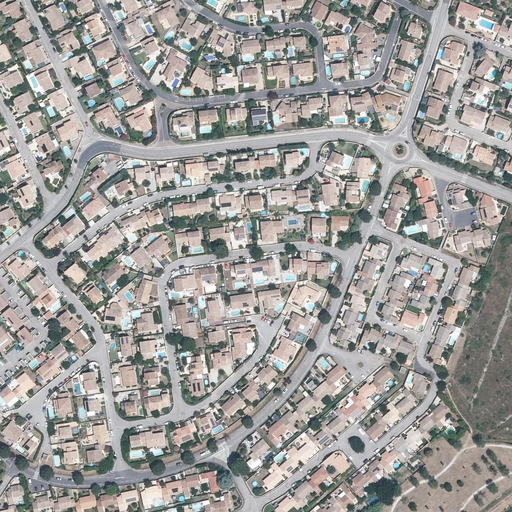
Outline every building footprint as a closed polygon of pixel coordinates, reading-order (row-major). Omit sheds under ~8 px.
[(22,13),(19,6),(16,7),(15,5),(18,3),(16,0),(7,5),(5,0),(0,2),(0,7),(1,7),(4,13),(9,11),(12,18),(22,13)] [(70,0),(72,4),(75,2),(77,1),(83,13),(94,8),(90,0),(70,0)] [(116,0),(117,0),(116,0),(120,0),(122,3),(124,3),(126,2),(127,4),(125,5),(129,13),(138,8),(134,0),(116,0)] [(175,4),(172,0),(162,5),(164,9),(156,13),(159,19),(166,16),(167,18),(169,22),(171,22),(173,26),(179,23),(171,7),(175,4)] [(272,11),(282,9),(282,2),(281,0),(263,0),(265,10),(272,9),(272,11)] [(282,2),(282,9),(288,9),(287,6),(291,6),(291,7),(295,6),(295,5),(297,4),(297,6),(302,5),(303,3),(302,0),(286,0),(287,1),(282,2)] [(253,13),(257,13),(256,1),(238,4),(239,8),(243,8),(243,12),(248,11),(252,11),(253,13)] [(465,15),(476,19),(478,13),(477,12),(478,8),(461,1),(456,13),(464,16),(465,15)] [(328,7),(318,2),(316,6),(314,6),(313,9),(314,10),(313,12),(311,16),(321,21),(328,7)] [(384,20),(390,8),(391,7),(382,2),(373,17),(379,20),(380,18),(384,20)] [(55,5),(43,11),(46,15),(48,15),(53,22),(55,30),(66,25),(63,17),(55,5)] [(391,9),(390,8),(384,20),(380,18),(379,20),(384,23),(391,9)] [(494,12),(486,9),(484,14),(492,17),(494,12)] [(332,11),(325,24),(328,26),(331,21),(335,23),(336,22),(337,20),(339,22),(338,23),(339,24),(337,28),(342,31),(349,18),(337,12),(336,13),(332,11)] [(99,18),(97,14),(85,19),(94,36),(103,32),(99,26),(98,26),(97,24),(98,23),(96,19),(99,18)] [(48,15),(46,15),(50,21),(53,31),(55,30),(53,22),(48,15)] [(134,16),(123,21),(127,29),(129,28),(131,27),(134,34),(136,37),(143,34),(134,16)] [(187,18),(181,29),(189,33),(194,36),(195,35),(198,37),(205,25),(197,21),(195,25),(194,27),(192,26),(190,24),(192,21),(187,18)] [(27,23),(25,19),(14,24),(23,42),(33,37),(27,26),(26,23),(27,23)] [(423,27),(418,25),(414,24),(411,23),(412,21),(408,20),(405,29),(409,30),(408,33),(412,34),(420,37),(423,27)] [(501,26),(498,34),(506,37),(507,35),(510,36),(511,36),(511,22),(510,29),(501,26)] [(371,48),(378,47),(377,42),(373,43),(372,35),(374,31),(361,24),(355,34),(362,38),(362,44),(365,44),(366,49),(371,48)] [(80,47),(70,28),(60,33),(62,38),(58,40),(61,46),(69,42),(73,50),(80,47)] [(215,29),(208,41),(212,43),(211,44),(216,47),(217,46),(218,45),(224,48),(224,49),(225,57),(232,56),(230,42),(217,35),(219,31),(215,29)] [(335,41),(329,42),(330,52),(331,52),(339,52),(346,51),(344,35),(334,36),(335,41)] [(153,37),(141,42),(144,47),(145,46),(146,46),(149,51),(150,54),(159,50),(153,37)] [(305,37),(300,37),(294,38),(294,37),(290,37),(291,45),(295,45),(295,47),(300,46),(300,50),(306,49),(305,37)] [(282,50),(286,49),(285,39),(274,41),(266,42),(267,51),(275,50),(275,54),(282,53),(282,50)] [(408,61),(414,44),(401,39),(400,44),(402,44),(401,49),(402,49),(399,59),(408,61)] [(243,54),(261,52),(259,40),(244,41),(244,45),(242,45),(243,54)] [(109,45),(107,41),(92,49),(97,57),(105,53),(108,58),(116,54),(114,49),(112,49),(110,45),(109,45)] [(34,42),(23,47),(26,53),(30,51),(30,53),(32,56),(36,65),(46,60),(39,47),(37,48),(34,42)] [(72,51),(73,50),(69,42),(61,46),(62,48),(69,44),(72,51)] [(459,53),(462,44),(455,42),(454,42),(452,42),(450,49),(446,48),(442,60),(458,65),(459,60),(457,59),(459,53)] [(0,43),(0,59),(1,62),(11,57),(4,44),(1,45),(0,43)] [(176,69),(183,73),(188,63),(175,56),(175,55),(171,52),(166,61),(171,63),(164,75),(170,79),(176,69)] [(367,58),(368,58),(372,57),(371,53),(365,54),(358,54),(359,66),(369,65),(369,60),(368,60),(367,58)] [(486,60),(489,57),(485,53),(480,59),(483,62),(478,68),(481,71),(481,70),(486,74),(493,66),(486,60)] [(80,62),(77,56),(69,60),(73,67),(74,66),(77,64),(80,68),(82,67),(84,71),(82,72),(84,77),(93,72),(86,59),(80,62)] [(495,63),(489,57),(486,60),(493,66),(495,63)] [(121,63),(119,58),(107,64),(114,77),(124,72),(121,68),(119,64),(121,63)] [(403,82),(407,67),(397,64),(390,61),(389,66),(394,67),(390,78),(403,82)] [(331,64),(332,75),(344,73),(344,75),(349,74),(347,62),(331,64)] [(302,76),(312,74),(311,63),(293,65),(294,75),(298,75),(298,73),(302,73),(302,74),(302,76)] [(84,77),(82,72),(84,71),(82,67),(80,68),(77,64),(74,66),(78,73),(80,78),(84,77)] [(279,79),(289,77),(288,65),(271,67),(271,71),(268,72),(269,77),(277,76),(279,76),(279,78),(279,79)] [(41,74),(36,76),(41,86),(42,85),(45,84),(48,90),(53,87),(48,77),(46,78),(46,77),(48,76),(48,75),(47,72),(48,71),(46,66),(39,70),(41,74)] [(511,67),(507,66),(503,76),(509,78),(511,79),(511,67)] [(207,89),(213,88),(212,77),(210,77),(204,74),(205,71),(197,67),(191,78),(195,80),(196,79),(200,81),(198,84),(205,87),(207,83),(207,89)] [(255,82),(255,83),(259,83),(258,68),(242,70),(244,83),(249,82),(255,82)] [(182,75),(183,73),(176,69),(170,79),(172,80),(177,72),(182,75)] [(446,92),(448,84),(451,77),(453,78),(454,74),(440,70),(434,88),(446,92)] [(2,79),(5,78),(6,77),(9,82),(7,83),(10,88),(23,82),(18,71),(11,75),(9,71),(0,75),(2,79)] [(234,86),(239,85),(238,77),(228,78),(228,76),(217,78),(219,89),(234,88),(234,86)] [(492,84),(476,77),(475,82),(473,81),(470,89),(475,91),(476,90),(482,92),(483,93),(485,86),(488,87),(490,88),(492,84)] [(95,84),(93,79),(86,82),(88,87),(93,97),(101,93),(96,83),(95,84)] [(129,97),(133,104),(141,100),(133,84),(119,91),(124,100),(129,97)] [(60,95),(58,90),(49,95),(51,99),(53,98),(55,104),(58,111),(68,106),(62,94),(60,95)] [(22,108),(20,109),(17,110),(19,114),(28,110),(26,106),(33,103),(28,92),(15,99),(18,104),(19,103),(22,108)] [(366,106),(373,104),(371,98),(368,92),(362,95),(363,97),(361,97),(357,98),(351,98),(353,112),(368,110),(366,106)] [(392,106),(398,108),(401,98),(387,94),(382,95),(382,97),(380,97),(379,95),(375,96),(379,108),(385,106),(387,105),(392,106)] [(341,103),(346,102),(346,95),(330,97),(331,107),(334,107),(335,116),(343,115),(341,103)] [(375,96),(371,98),(373,104),(376,113),(380,111),(379,108),(375,96)] [(316,108),(322,107),(321,98),(309,99),(309,102),(309,103),(307,103),(307,105),(302,106),(303,116),(311,115),(310,110),(310,108),(316,108)] [(440,109),(441,110),(444,102),(433,98),(430,106),(429,106),(426,114),(437,118),(440,109)] [(292,115),(298,115),(296,101),(291,102),(292,107),(290,108),(288,108),(288,106),(286,105),(283,102),(277,109),(285,116),(286,120),(293,120),(292,115)] [(109,107),(107,103),(97,107),(100,112),(95,114),(98,120),(107,116),(107,117),(110,121),(112,127),(119,123),(110,107),(109,107)] [(479,119),(478,123),(482,124),(486,113),(465,105),(463,110),(464,110),(461,119),(466,121),(465,122),(470,124),(472,120),(473,117),(479,119)] [(266,106),(261,107),(261,110),(252,111),(253,121),(268,119),(266,106)] [(228,120),(248,118),(246,108),(241,108),(227,109),(228,120)] [(152,129),(147,118),(146,115),(148,113),(146,109),(127,118),(132,128),(134,127),(138,125),(141,126),(144,131),(145,133),(152,129)] [(216,109),(199,111),(200,122),(217,120),(216,109)] [(35,111),(23,117),(25,122),(27,121),(30,127),(33,133),(43,128),(35,111)] [(189,125),(195,125),(194,112),(187,113),(188,117),(183,117),(173,119),(174,125),(179,124),(179,128),(189,126),(189,125)] [(490,115),(486,126),(491,128),(492,126),(502,130),(506,132),(510,121),(496,116),(495,117),(490,115)] [(70,135),(77,132),(71,121),(66,123),(67,125),(65,126),(58,130),(63,141),(70,137),(70,135)] [(435,143),(439,145),(444,133),(439,131),(438,133),(434,131),(431,130),(432,128),(424,125),(419,136),(425,138),(435,142),(435,143)] [(35,137),(37,142),(49,136),(47,132),(35,137)] [(37,142),(39,145),(41,150),(43,153),(55,148),(49,136),(37,142)] [(444,145),(450,147),(455,149),(463,152),(468,141),(461,139),(460,140),(458,139),(458,138),(455,136),(454,138),(448,136),(444,145)] [(433,147),(435,143),(435,142),(425,138),(423,143),(433,147)] [(487,152),(488,150),(481,147),(480,147),(477,146),(474,154),(478,155),(477,157),(480,158),(484,159),(483,161),(491,164),(495,155),(490,153),(487,152)] [(326,164),(332,167),(334,162),(339,164),(340,160),(342,160),(344,159),(344,157),(343,156),(333,151),(332,153),(330,153),(329,156),(331,157),(329,160),(328,159),(326,164)] [(300,163),(299,152),(285,153),(286,166),(294,165),(300,164),(300,163)] [(255,168),(256,169),(265,168),(265,167),(276,166),(275,154),(259,156),(260,160),(255,160),(255,168)] [(14,155),(8,159),(10,163),(5,165),(6,167),(8,171),(10,170),(13,169),(16,177),(25,172),(21,164),(20,165),(19,163),(17,159),(16,160),(14,155)] [(251,169),(255,168),(255,160),(254,156),(249,157),(249,161),(236,163),(237,171),(251,170),(251,169)] [(50,157),(43,161),(45,166),(47,165),(48,167),(46,168),(43,169),(46,175),(55,171),(54,169),(59,167),(60,169),(64,168),(60,160),(56,162),(55,160),(53,162),(50,157)] [(357,172),(357,177),(368,178),(368,173),(369,173),(369,159),(359,158),(359,165),(358,172),(357,172)] [(10,163),(8,159),(0,162),(0,165),(2,169),(6,167),(5,165),(10,163)] [(219,161),(203,163),(203,164),(204,170),(209,169),(209,168),(212,167),(213,171),(219,170),(220,174),(225,173),(224,165),(219,165),(219,161)] [(205,178),(205,174),(204,170),(203,164),(198,165),(198,163),(186,165),(187,175),(192,174),(195,174),(195,176),(196,177),(200,176),(200,178),(205,178)] [(156,175),(157,182),(162,182),(162,181),(162,178),(169,177),(174,177),(172,166),(167,167),(167,168),(160,168),(161,174),(156,175)] [(107,177),(106,175),(102,171),(99,167),(92,172),(94,174),(90,177),(92,179),(87,183),(93,190),(102,183),(102,182),(107,177)] [(152,179),(150,167),(139,168),(135,168),(137,180),(138,181),(139,181),(141,180),(141,179),(141,177),(148,177),(148,178),(148,179),(152,179)] [(427,197),(432,195),(431,192),(432,191),(429,180),(426,180),(425,181),(425,179),(423,179),(422,176),(413,178),(415,184),(419,183),(420,187),(423,198),(427,197)] [(339,182),(330,177),(330,184),(322,185),(323,194),(324,194),(326,193),(326,196),(324,196),(326,206),(337,205),(335,187),(340,189),(339,182)] [(131,192),(136,189),(133,182),(128,184),(126,180),(115,185),(120,196),(125,194),(125,193),(124,191),(129,188),(130,190),(131,192)] [(357,201),(357,197),(357,196),(356,196),(356,191),(358,191),(358,186),(360,186),(360,182),(347,182),(347,201),(357,202),(357,201)] [(390,205),(399,209),(404,198),(407,200),(409,195),(406,193),(407,191),(406,190),(407,188),(397,184),(395,189),(400,191),(399,194),(398,193),(398,195),(394,194),(390,201),(392,202),(390,205)] [(35,203),(33,198),(31,195),(33,194),(28,185),(19,189),(23,197),(21,197),(26,207),(35,203)] [(293,201),(310,200),(308,189),(291,191),(293,201)] [(291,191),(291,190),(283,191),(281,191),(281,190),(272,191),(273,201),(277,201),(284,200),(284,202),(293,201),(291,191)] [(461,209),(469,207),(468,202),(464,202),(462,196),(461,191),(452,194),(451,192),(448,193),(449,199),(452,198),(454,206),(458,205),(458,207),(460,206),(461,209)] [(495,210),(492,197),(484,194),(481,200),(482,204),(480,205),(482,209),(480,209),(483,221),(486,220),(487,220),(488,222),(490,221),(490,224),(499,222),(498,217),(494,218),(492,211),(495,210)] [(241,208),(240,197),(236,198),(235,195),(220,197),(221,207),(236,206),(236,208),(241,208)] [(251,206),(262,205),(261,195),(245,197),(246,208),(251,207),(251,206)] [(100,209),(105,206),(98,197),(83,208),(86,212),(89,210),(91,213),(95,210),(99,207),(100,209)] [(424,203),(428,218),(432,217),(437,216),(436,212),(437,212),(434,200),(432,201),(430,201),(430,199),(428,199),(427,197),(423,198),(419,199),(420,204),(424,203)] [(197,202),(192,203),(193,214),(193,216),(195,216),(195,212),(198,212),(198,210),(201,210),(211,209),(209,198),(197,200),(197,202)] [(193,214),(192,203),(173,205),(174,216),(193,214)] [(393,229),(395,230),(397,225),(393,223),(399,209),(390,205),(389,209),(388,208),(383,219),(385,220),(387,221),(386,223),(388,224),(387,227),(393,229)] [(1,209),(0,207),(0,221),(0,222),(1,225),(8,221),(11,226),(17,223),(10,207),(2,211),(1,209)] [(145,210),(141,212),(142,214),(145,221),(149,219),(152,225),(157,222),(157,220),(162,218),(158,209),(151,212),(150,210),(146,212),(145,210)] [(145,221),(142,214),(137,216),(136,215),(132,217),(132,219),(131,219),(129,218),(122,221),(126,229),(133,225),(135,229),(142,226),(146,224),(145,221)] [(64,225),(71,232),(76,228),(77,229),(83,224),(75,215),(64,225)] [(349,216),(332,216),(331,230),(340,231),(340,226),(349,226),(349,216)] [(428,218),(419,220),(420,226),(427,224),(430,239),(439,236),(438,233),(439,233),(438,229),(439,229),(437,221),(435,221),(433,222),(433,219),(432,217),(428,218)] [(312,232),(326,232),(326,218),(312,218),(312,232)] [(279,226),(279,220),(261,222),(263,241),(274,241),(274,233),(273,227),(279,226)] [(282,220),(279,220),(279,226),(273,227),(274,233),(283,232),(282,220)] [(63,235),(65,237),(68,234),(62,227),(60,224),(57,227),(63,235)] [(76,228),(71,232),(73,235),(84,226),(83,224),(77,229),(76,228)] [(62,227),(68,234),(71,232),(64,225),(62,227)] [(57,227),(56,226),(49,232),(49,233),(42,239),(46,244),(49,241),(52,245),(54,243),(58,240),(63,235),(57,227)] [(244,226),(234,228),(236,241),(240,240),(240,239),(246,238),(244,226)] [(230,232),(227,233),(225,233),(224,227),(209,229),(211,240),(218,239),(226,238),(226,240),(226,242),(231,241),(230,232)] [(472,240),(473,242),(484,239),(486,246),(491,245),(487,231),(483,233),(482,231),(481,228),(474,231),(474,232),(470,233),(472,240)] [(105,234),(97,241),(98,242),(105,250),(113,244),(120,238),(113,229),(106,235),(105,234)] [(199,231),(182,233),(184,241),(189,240),(189,242),(194,242),(194,246),(202,245),(199,231)] [(470,233),(470,231),(466,232),(466,231),(458,233),(458,235),(459,237),(454,238),(458,251),(463,250),(461,243),(472,240),(470,233)] [(162,236),(149,247),(153,253),(159,259),(162,257),(161,256),(163,254),(163,253),(164,251),(166,251),(171,248),(162,236)] [(120,238),(113,244),(115,247),(123,241),(120,238)] [(94,261),(102,254),(106,251),(105,250),(98,242),(95,245),(96,246),(91,250),(87,253),(94,261)] [(371,253),(370,256),(375,258),(379,259),(383,249),(387,251),(389,245),(381,242),(380,244),(378,244),(377,246),(375,245),(374,245),(370,252),(371,253)] [(136,252),(131,256),(140,267),(150,258),(141,247),(135,251),(136,252)] [(153,253),(149,247),(145,249),(150,255),(153,253)] [(427,256),(423,254),(422,258),(410,254),(410,256),(409,258),(407,257),(406,258),(404,257),(400,265),(406,268),(407,264),(412,266),(421,270),(427,256)] [(150,258),(140,267),(140,268),(146,264),(147,265),(152,261),(150,258)] [(308,262),(308,261),(303,261),(303,259),(290,258),(290,270),(294,270),(294,269),(298,269),(303,269),(303,271),(308,271),(308,262)] [(381,266),(382,263),(383,261),(379,259),(375,258),(373,260),(372,260),(371,262),(369,261),(367,260),(362,271),(363,272),(362,276),(367,277),(372,279),(377,265),(381,266)] [(443,263),(430,258),(428,263),(434,265),(430,276),(436,278),(439,279),(441,276),(442,276),(445,269),(443,268),(441,267),(442,265),(443,263)] [(26,276),(31,272),(25,264),(22,266),(17,259),(9,266),(15,272),(16,271),(19,275),(23,272),(26,276)] [(251,264),(253,276),(256,276),(256,272),(267,270),(268,276),(276,275),(274,259),(269,260),(269,261),(267,261),(267,260),(257,261),(257,263),(251,264)] [(308,271),(308,273),(317,273),(317,274),(324,274),(324,278),(329,278),(329,262),(321,262),(321,266),(317,266),(317,262),(308,262),(308,271)] [(67,270),(72,276),(78,283),(86,276),(75,263),(67,270)] [(251,264),(251,263),(231,266),(232,272),(236,271),(237,275),(248,273),(249,278),(253,278),(253,276),(251,264)] [(478,273),(480,268),(471,265),(470,267),(469,267),(468,269),(464,267),(459,278),(460,279),(459,282),(468,286),(474,272),(478,273)] [(116,279),(121,274),(114,266),(103,275),(110,284),(116,279)] [(204,270),(204,268),(200,269),(201,274),(202,281),(217,279),(215,267),(207,268),(208,269),(204,270)] [(395,282),(393,286),(402,289),(403,287),(406,279),(413,281),(414,276),(402,272),(402,271),(401,273),(400,276),(398,275),(396,274),(394,282),(395,282)] [(436,278),(430,276),(424,273),(422,279),(428,281),(424,291),(433,295),(434,291),(435,292),(438,284),(437,284),(435,283),(435,280),(436,278)] [(192,275),(187,275),(187,278),(183,279),(182,278),(178,278),(174,279),(176,292),(184,291),(184,289),(194,288),(192,275)] [(39,296),(48,288),(45,284),(44,285),(36,276),(28,283),(39,296)] [(351,284),(349,288),(365,295),(367,290),(369,284),(373,286),(375,281),(372,279),(367,277),(366,280),(364,279),(363,281),(360,280),(359,280),(356,287),(351,284)] [(152,281),(143,279),(141,283),(136,299),(146,302),(149,294),(152,281)] [(457,301),(456,303),(464,307),(466,302),(462,300),(468,286),(459,282),(458,285),(457,285),(452,297),(454,298),(456,298),(455,300),(457,301)] [(92,297),(91,299),(96,304),(104,298),(93,284),(84,291),(87,293),(88,293),(90,295),(92,297)] [(294,287),(290,296),(294,298),(293,301),(299,303),(302,296),(305,297),(306,295),(308,294),(312,296),(310,299),(315,301),(319,293),(306,286),(300,288),(299,289),(294,287)] [(391,300),(390,303),(396,305),(402,307),(404,302),(398,300),(402,289),(393,286),(392,289),(391,289),(388,296),(390,297),(392,298),(391,300)] [(51,291),(48,288),(39,296),(39,297),(43,303),(48,308),(58,300),(55,296),(53,297),(50,292),(51,291)] [(359,310),(363,312),(365,307),(361,305),(364,298),(365,296),(365,295),(349,288),(348,292),(353,295),(351,302),(352,302),(354,303),(354,305),(355,306),(354,308),(359,310)] [(257,292),(259,301),(263,300),(265,308),(273,307),(272,299),(272,297),(276,296),(276,298),(281,298),(280,289),(257,292)] [(411,304),(424,309),(425,307),(427,308),(427,306),(430,307),(433,299),(432,298),(433,295),(424,291),(423,295),(420,302),(413,299),(411,304)] [(0,309),(1,311),(9,304),(6,301),(3,298),(1,295),(0,293),(0,309)] [(242,304),(242,308),(255,306),(253,293),(230,296),(231,306),(242,304)] [(222,320),(221,316),(218,317),(217,309),(220,309),(218,298),(206,300),(208,308),(209,318),(208,318),(209,322),(222,320)] [(127,311),(129,309),(127,306),(124,303),(122,300),(119,302),(127,311)] [(385,316),(384,318),(396,323),(397,320),(398,318),(392,316),(396,305),(390,303),(387,301),(386,305),(385,305),(382,312),(383,313),(386,313),(385,316)] [(116,321),(115,324),(121,324),(123,309),(118,303),(114,302),(111,304),(111,308),(107,308),(105,319),(116,321)] [(445,318),(443,321),(448,323),(453,325),(459,310),(462,312),(464,307),(456,303),(455,306),(453,305),(452,308),(451,307),(448,306),(444,317),(445,318)] [(176,309),(178,324),(182,324),(188,323),(186,304),(174,306),(175,310),(176,309)] [(351,330),(355,331),(357,327),(358,327),(360,323),(355,321),(359,310),(354,308),(351,307),(350,306),(348,310),(347,310),(343,321),(345,322),(347,322),(346,325),(348,325),(346,328),(351,330)] [(15,312),(11,307),(3,313),(18,332),(19,332),(20,331),(26,326),(24,323),(20,318),(18,315),(15,312)] [(74,328),(79,325),(73,318),(71,319),(70,320),(67,317),(68,316),(70,315),(66,311),(58,318),(64,325),(65,324),(71,332),(74,328)] [(405,311),(401,321),(400,325),(403,326),(404,322),(416,327),(416,325),(417,323),(419,324),(420,322),(422,324),(426,315),(421,313),(420,315),(419,317),(417,316),(405,311)] [(152,312),(142,314),(144,331),(157,329),(156,324),(154,324),(152,312)] [(305,326),(308,319),(294,312),(292,316),(293,316),(292,319),(286,331),(294,335),(301,324),(305,326)] [(197,337),(195,322),(188,323),(182,324),(183,331),(184,330),(186,338),(197,337)] [(436,341),(445,344),(450,330),(454,331),(456,328),(456,326),(453,325),(448,323),(447,325),(446,325),(445,327),(443,326),(441,325),(436,337),(437,337),(436,341)] [(13,340),(1,325),(0,326),(0,325),(0,346),(2,349),(5,347),(8,344),(13,340)] [(223,325),(215,326),(216,331),(208,333),(210,342),(223,340),(221,330),(223,330),(223,325)] [(346,328),(342,326),(341,330),(340,329),(337,336),(339,337),(340,338),(340,340),(341,341),(340,344),(348,347),(350,342),(347,340),(351,330),(346,328)] [(246,332),(245,327),(233,329),(237,358),(243,356),(241,341),(253,339),(252,332),(246,332)] [(77,332),(74,328),(71,332),(68,333),(81,349),(89,342),(87,340),(79,330),(77,332)] [(83,328),(79,330),(87,340),(90,337),(83,328)] [(381,336),(382,333),(379,332),(379,331),(372,328),(371,330),(370,332),(368,331),(366,330),(359,346),(362,347),(364,344),(366,345),(368,338),(378,342),(381,336)] [(30,332),(27,329),(22,333),(21,334),(19,335),(21,337),(23,340),(28,345),(35,339),(32,335),(30,332)] [(398,340),(400,335),(396,334),(395,337),(387,334),(387,336),(386,338),(384,337),(381,336),(378,342),(376,348),(381,351),(384,344),(394,349),(398,340)] [(120,337),(123,356),(132,355),(129,336),(120,337)] [(292,340),(282,336),(280,340),(282,341),(278,350),(276,356),(287,361),(290,354),(293,346),(290,345),(292,340)] [(253,341),(253,339),(241,341),(243,356),(244,356),(247,355),(245,343),(253,341)] [(153,358),(152,352),(151,345),(155,344),(157,344),(156,340),(140,342),(143,359),(153,358)] [(405,363),(410,365),(416,352),(413,351),(414,349),(411,348),(412,347),(413,344),(402,340),(401,341),(398,340),(394,349),(409,355),(405,363)] [(434,359),(433,362),(441,365),(443,360),(439,358),(445,344),(436,341),(435,344),(433,344),(429,355),(432,356),(433,357),(432,359),(434,359)] [(51,360),(57,368),(61,365),(60,362),(64,359),(63,357),(68,352),(60,343),(50,351),(55,357),(51,360)] [(228,363),(233,363),(231,352),(222,353),(222,352),(215,353),(216,359),(213,359),(214,368),(221,367),(221,365),(221,364),(223,363),(223,365),(228,364),(228,363)] [(190,370),(191,375),(196,375),(204,374),(201,356),(191,357),(191,362),(193,370),(191,370),(190,370)] [(56,373),(59,370),(57,368),(51,360),(49,358),(46,361),(47,362),(42,366),(37,370),(45,380),(55,372),(56,373)] [(334,383),(346,373),(338,364),(327,375),(329,378),(325,381),(334,392),(338,388),(334,383)] [(123,371),(126,386),(136,385),(134,369),(132,370),(132,365),(120,367),(120,371),(122,371),(123,371)] [(278,373),(269,365),(266,368),(264,371),(263,369),(258,375),(268,384),(273,378),(278,373)] [(156,372),(158,371),(160,371),(159,367),(144,369),(146,380),(148,380),(149,385),(159,384),(158,378),(156,378),(156,372)] [(392,380),(395,377),(386,367),(374,377),(377,379),(372,383),(378,389),(381,393),(386,390),(383,386),(386,384),(385,383),(390,378),(392,380)] [(98,389),(97,382),(96,379),(95,371),(83,373),(85,391),(98,389)] [(16,388),(22,395),(26,391),(25,390),(24,389),(27,387),(28,387),(33,382),(25,372),(16,379),(20,385),(16,388)] [(46,381),(56,373),(55,372),(45,380),(46,381)] [(424,379),(425,376),(415,372),(413,377),(414,378),(412,383),(415,384),(413,389),(423,394),(428,383),(426,382),(427,380),(424,379)] [(191,375),(189,376),(189,381),(191,381),(192,386),(192,391),(193,395),(205,393),(202,379),(197,379),(196,375),(191,375)] [(260,386),(252,377),(247,381),(248,382),(251,385),(246,389),(243,392),(250,400),(257,393),(259,396),(261,394),(259,391),(258,392),(256,390),(260,386)] [(316,403),(320,408),(324,405),(321,400),(330,392),(331,394),(334,392),(325,381),(313,391),(315,394),(311,397),(316,403)] [(364,405),(366,407),(370,404),(366,398),(378,389),(372,383),(370,385),(367,382),(358,390),(361,393),(357,396),(364,405)] [(18,398),(22,395),(16,388),(12,391),(8,386),(0,392),(0,394),(7,403),(13,398),(14,398),(16,396),(17,397),(18,398)] [(414,401),(416,399),(407,388),(403,392),(407,396),(395,406),(400,412),(403,410),(405,413),(414,405),(413,404),(415,402),(414,401)] [(60,409),(57,410),(58,414),(71,412),(69,392),(59,393),(59,399),(60,399),(61,404),(59,404),(60,409)] [(244,401),(237,393),(221,407),(229,416),(238,407),(244,401)] [(252,402),(259,396),(257,393),(250,400),(252,402)] [(341,410),(348,418),(351,416),(353,418),(362,411),(360,408),(364,405),(357,396),(355,394),(351,398),(355,402),(346,410),(344,407),(341,410)] [(126,413),(131,412),(137,411),(135,399),(138,399),(138,395),(129,396),(130,402),(121,403),(122,409),(126,409),(126,413)] [(154,408),(161,407),(168,406),(167,399),(164,400),(163,395),(148,398),(150,407),(150,410),(155,410),(154,408)] [(303,420),(305,421),(308,418),(304,413),(316,403),(311,397),(309,395),(297,405),(299,408),(296,411),(303,420)] [(87,412),(98,410),(97,403),(99,403),(99,399),(85,401),(87,412)] [(398,414),(400,412),(395,406),(391,402),(387,405),(391,410),(382,417),(388,424),(390,421),(392,424),(398,419),(397,417),(399,415),(398,414)] [(458,418),(446,405),(444,407),(441,404),(432,412),(434,414),(430,417),(436,424),(440,428),(443,425),(440,421),(449,412),(456,420),(458,418)] [(333,434),(334,435),(346,424),(344,422),(348,418),(341,410),(339,408),(335,411),(339,416),(327,426),(333,434)] [(280,419),(288,428),(292,432),(296,429),(292,424),(297,419),(300,422),(303,420),(296,411),(293,413),(290,411),(280,419)] [(211,413),(207,415),(207,416),(201,419),(200,417),(197,419),(202,431),(212,427),(216,425),(211,413)] [(366,431),(374,440),(386,430),(384,428),(386,427),(385,425),(388,424),(382,417),(378,413),(374,416),(378,421),(366,431)] [(430,417),(428,415),(419,423),(422,426),(418,429),(423,435),(426,440),(430,436),(427,432),(436,424),(430,417)] [(267,435),(276,446),(280,442),(276,438),(288,428),(280,419),(268,429),(271,432),(267,435)] [(23,433),(24,432),(16,425),(17,424),(12,420),(10,422),(23,433)] [(16,441),(20,436),(23,433),(10,422),(2,432),(12,440),(14,443),(16,441)] [(70,422),(59,424),(59,430),(60,438),(72,436),(70,422)] [(196,430),(193,422),(186,425),(184,426),(185,428),(181,430),(180,428),(176,430),(177,434),(181,443),(194,438),(192,432),(196,430)] [(312,434),(308,436),(316,446),(319,443),(322,446),(330,438),(329,437),(333,434),(327,426),(323,422),(319,425),(323,429),(314,437),(312,434)] [(105,443),(104,438),(107,437),(105,424),(93,426),(94,435),(95,439),(98,439),(99,444),(105,443)] [(423,435),(418,429),(415,431),(413,429),(407,434),(409,437),(405,440),(410,446),(414,450),(418,447),(414,443),(423,435)] [(28,434),(24,431),(24,432),(23,433),(20,436),(23,440),(20,444),(30,453),(38,444),(28,435),(28,434)] [(149,431),(145,432),(147,441),(147,445),(147,446),(157,444),(165,443),(163,432),(153,434),(150,434),(149,431)] [(147,441),(145,432),(140,433),(140,434),(133,435),(130,436),(132,445),(138,444),(142,443),(142,441),(147,441)] [(300,459),(303,462),(314,452),(312,449),(316,446),(308,436),(307,435),(303,438),(307,443),(295,453),(300,459)] [(415,442),(418,446),(426,440),(423,436),(415,442)] [(405,440),(403,437),(394,445),(396,448),(392,451),(397,457),(401,461),(405,458),(401,453),(410,446),(405,440)] [(76,441),(62,443),(62,448),(64,448),(67,448),(68,452),(64,452),(65,457),(67,457),(68,463),(74,462),(73,459),(78,458),(76,441)] [(270,447),(265,442),(263,444),(260,441),(251,449),(254,452),(250,455),(259,466),(263,462),(258,457),(270,447)] [(99,444),(95,444),(96,449),(87,451),(89,462),(101,461),(103,458),(103,455),(102,449),(105,448),(105,443),(99,444)] [(284,473),(287,475),(299,465),(296,462),(300,459),(295,453),(291,448),(287,452),(291,457),(279,467),(284,473)] [(397,457),(392,451),(389,453),(387,450),(381,456),(383,458),(380,462),(385,468),(388,472),(392,469),(388,464),(397,457)] [(332,462),(342,473),(350,466),(340,454),(339,456),(337,454),(336,455),(333,453),(323,462),(327,466),(332,462)] [(380,462),(377,459),(368,466),(371,469),(367,473),(372,479),(376,483),(380,480),(376,475),(385,468),(380,462)] [(279,467),(275,462),(271,465),(275,470),(263,480),(271,489),(282,479),(280,476),(284,473),(279,467)] [(316,491),(318,494),(322,490),(318,486),(327,478),(330,481),(333,479),(325,470),(322,472),(319,469),(310,477),(312,479),(308,482),(316,491)] [(212,493),(219,491),(218,488),(222,487),(219,475),(215,476),(214,471),(201,474),(202,479),(208,478),(209,480),(212,493)] [(355,483),(351,486),(360,497),(364,493),(360,489),(372,479),(367,473),(364,475),(362,472),(352,480),(355,483)] [(186,479),(181,480),(184,491),(185,499),(190,498),(188,488),(199,485),(197,474),(186,477),(186,479)] [(202,479),(201,474),(199,475),(200,482),(209,480),(208,478),(202,479)] [(167,487),(162,488),(164,497),(165,502),(170,500),(169,495),(184,491),(181,480),(166,484),(167,487)] [(298,503),(302,508),(306,504),(302,499),(311,492),(313,494),(316,491),(308,482),(307,480),(295,491),(296,493),(294,494),(295,495),(293,497),(298,503)] [(352,501),(356,497),(344,483),(339,487),(346,494),(340,499),(338,496),(335,499),(344,508),(345,510),(353,502),(352,501)] [(13,497),(25,495),(23,488),(19,488),(18,485),(10,487),(11,490),(7,491),(10,504),(14,503),(13,497)] [(146,491),(141,492),(144,506),(149,505),(148,499),(159,497),(159,498),(164,497),(162,488),(157,489),(157,486),(146,488),(146,491)] [(139,501),(137,490),(121,493),(122,496),(117,497),(118,503),(120,511),(125,510),(124,504),(139,501)] [(118,503),(117,497),(117,496),(113,497),(112,493),(101,496),(102,499),(96,500),(97,506),(98,511),(104,511),(103,507),(118,503)] [(210,504),(211,511),(223,511),(227,511),(227,507),(232,506),(229,493),(224,495),(225,501),(210,504)] [(37,501),(32,502),(34,511),(39,511),(39,509),(54,505),(54,503),(53,498),(49,499),(48,495),(37,498),(37,501)] [(97,506),(96,500),(95,495),(91,495),(80,498),(80,501),(75,503),(76,506),(77,511),(82,511),(82,509),(97,506)] [(75,503),(74,498),(70,499),(70,496),(58,498),(59,502),(54,503),(54,505),(55,511),(61,511),(61,510),(76,506),(75,503)] [(324,511),(339,511),(344,508),(335,499),(333,496),(329,500),(333,505),(327,510),(325,507),(322,510),(324,511)] [(287,511),(298,503),(293,497),(290,499),(288,497),(279,504),(280,506),(279,507),(279,508),(277,510),(278,511),(287,511)]
